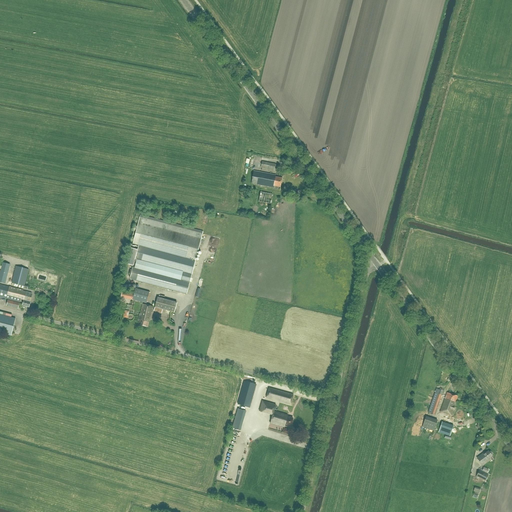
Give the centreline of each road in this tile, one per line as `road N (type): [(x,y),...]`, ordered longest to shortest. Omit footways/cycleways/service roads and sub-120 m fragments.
road 1 (unclassified): [(334,394),(0,307)]
road 2 (tertiary): [(371,257),(183,0)]
road 3 (tertiary): [(511,449),(371,257)]
road 4 (unclassified): [(334,394),(371,257)]
road 5 (unclassified): [(303,511),(334,394)]
